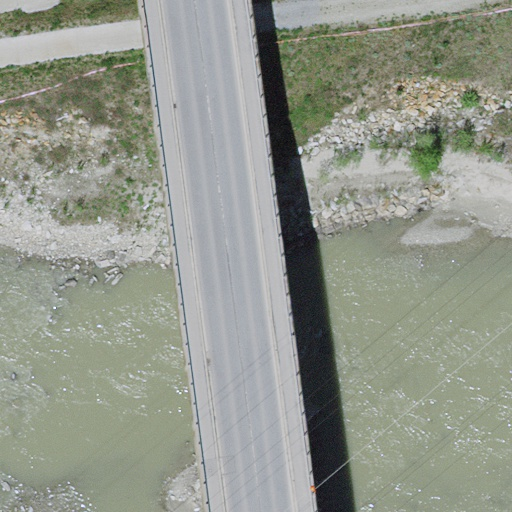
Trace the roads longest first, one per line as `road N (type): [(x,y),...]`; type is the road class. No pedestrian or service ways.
road 1 (tertiary): [(190,0),(258,511)]
road 2 (track): [(0,56),(392,0)]
